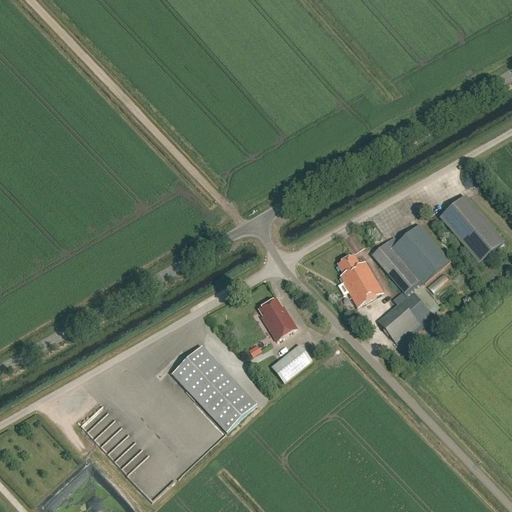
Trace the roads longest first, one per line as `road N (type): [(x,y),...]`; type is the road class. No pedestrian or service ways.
road 1 (unclassified): [(511,509),(279,265)]
road 2 (unclassified): [(0,426),(279,265)]
road 3 (track): [(29,0),(247,227)]
road 4 (tertiary): [(255,222),(511,74)]
road 5 (tertiary): [(0,370),(255,222)]
road 6 (unclassified): [(279,265),(511,132)]
